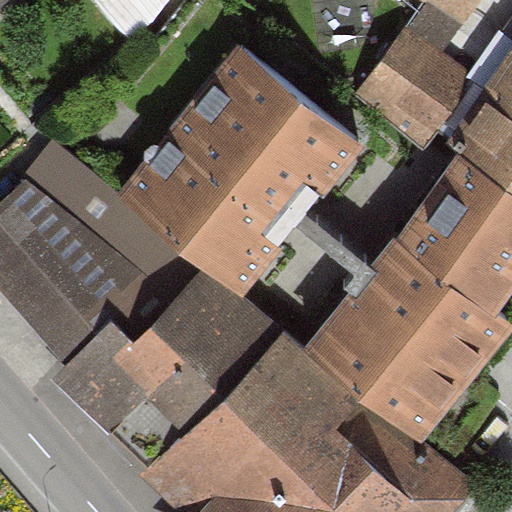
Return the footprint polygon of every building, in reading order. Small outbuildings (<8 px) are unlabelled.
[(0,0),(0,8),(9,0),(0,0)] [(97,0),(128,38),(175,0),(97,0)] [(405,33),(442,60),(483,0),(422,0),(426,2),(405,33)] [(442,60),(405,33),(361,98),(426,145),(473,81),(442,60)] [(364,155),(243,53),(118,202),(238,303),(297,233),(308,220),(364,155)] [(397,245),(496,320),(511,297),(511,60),(445,154),(457,161),(397,245)] [(424,448),(309,361),(238,303),(118,202),(54,142),(27,183),(0,207),(0,292),(69,370),(55,384),(109,441),(118,433),(152,469),(141,479),(176,511),(455,511),(477,489),(424,448)] [(376,273),(308,220),(297,233),(357,283),(345,296),(353,303),(360,308),(383,279),(376,273)] [(309,361),(424,448),(511,337),(511,333),(496,320),(397,245),(376,273),(383,279),(360,308),(353,303),(309,361)]
